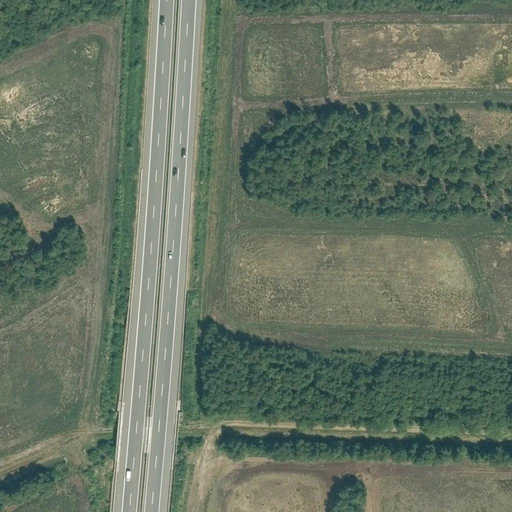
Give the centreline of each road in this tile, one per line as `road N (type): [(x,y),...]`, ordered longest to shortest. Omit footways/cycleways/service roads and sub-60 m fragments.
road 1 (motorway): [(166,0),(128,511)]
road 2 (motorway): [(152,511),(187,0)]
road 3 (track): [(511,432),(186,428)]
road 4 (track): [(0,475),(96,435),(186,428)]
